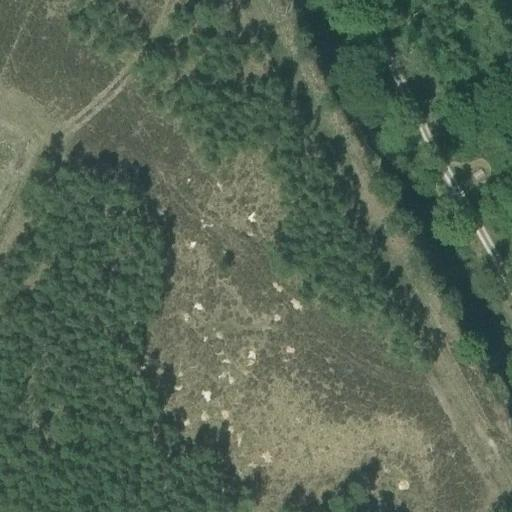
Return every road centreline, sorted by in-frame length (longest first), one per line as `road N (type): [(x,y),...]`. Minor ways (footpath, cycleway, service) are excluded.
road 1 (track): [(264,0),(511,457)]
road 2 (track): [(511,286),(353,0)]
